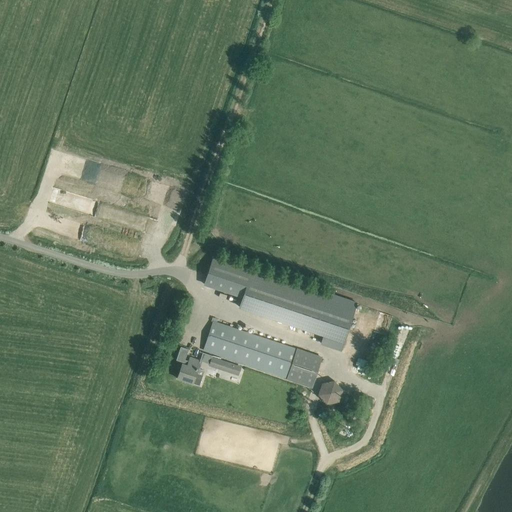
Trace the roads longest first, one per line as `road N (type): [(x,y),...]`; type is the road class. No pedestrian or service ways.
road 1 (track): [(271,0),(180,257)]
road 2 (unclassified): [(180,257),(171,272),(116,273),(0,236)]
